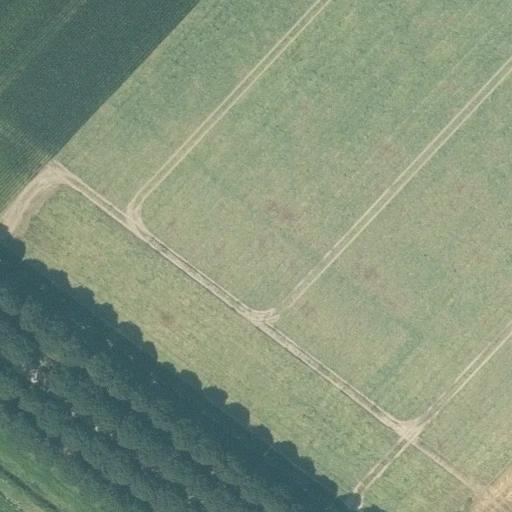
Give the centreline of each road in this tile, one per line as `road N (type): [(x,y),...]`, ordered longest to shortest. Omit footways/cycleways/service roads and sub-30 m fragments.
road 1 (unclassified): [(0,348),(217,511)]
road 2 (track): [(107,511),(0,429)]
